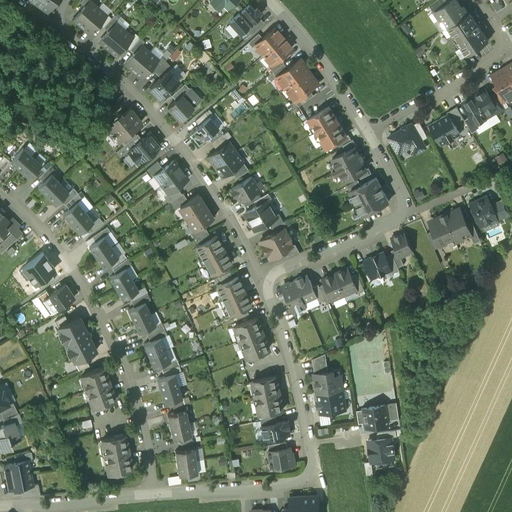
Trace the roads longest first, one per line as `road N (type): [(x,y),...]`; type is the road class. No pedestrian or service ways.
road 1 (residential): [(261,277),(305,413),(307,476),(271,490),(152,495)]
road 2 (residential): [(68,0),(52,25),(172,137),(261,277)]
road 3 (residential): [(0,192),(38,225),(96,309),(123,365),(152,495)]
road 4 (residential): [(477,0),(508,47),(366,131)]
road 5 (residential): [(269,0),(366,131)]
road 6 (residential): [(408,212),(261,277)]
road 7 (residential): [(152,495),(0,505)]
